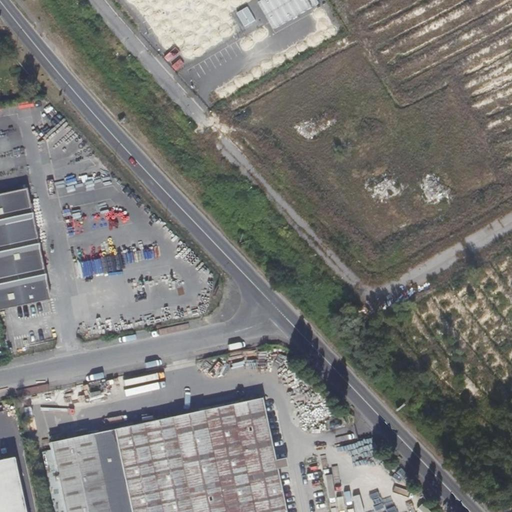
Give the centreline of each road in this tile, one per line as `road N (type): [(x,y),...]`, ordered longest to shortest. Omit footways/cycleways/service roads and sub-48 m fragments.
road 1 (secondary): [(280,312),(78,96),(0,0)]
road 2 (unclassified): [(280,312),(242,330),(0,384)]
road 3 (secondary): [(470,511),(280,312)]
road 4 (unknown): [(188,401),(40,432),(52,511)]
road 5 (unknown): [(67,320),(191,301),(196,291),(180,269)]
road 6 (unknown): [(52,251),(143,227),(180,269)]
road 7 (unknown): [(293,445),(276,389),(188,401)]
road 8 (unknown): [(61,291),(180,269)]
